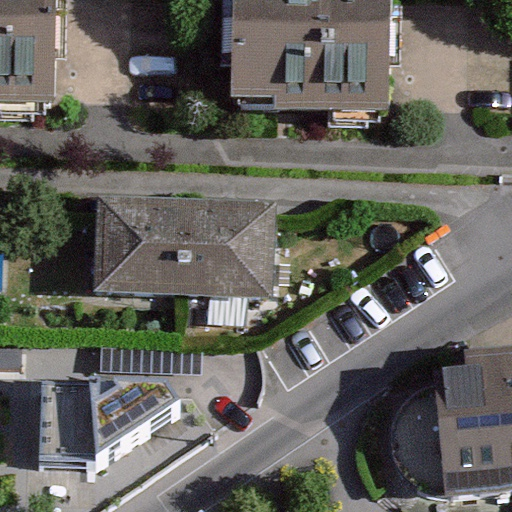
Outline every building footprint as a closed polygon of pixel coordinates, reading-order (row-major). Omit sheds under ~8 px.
[(0,0),(0,95),(49,98),(52,0),(0,0)] [(237,0),(234,102),(388,108),(391,0),(237,0)] [(100,206),(98,301),(273,306),(275,210),(100,206)] [(435,382),(445,496),(511,495),(511,351),(462,353),(466,378),(435,382)] [(46,386),(41,472),(97,475),(180,420),(166,385),(46,386)]
